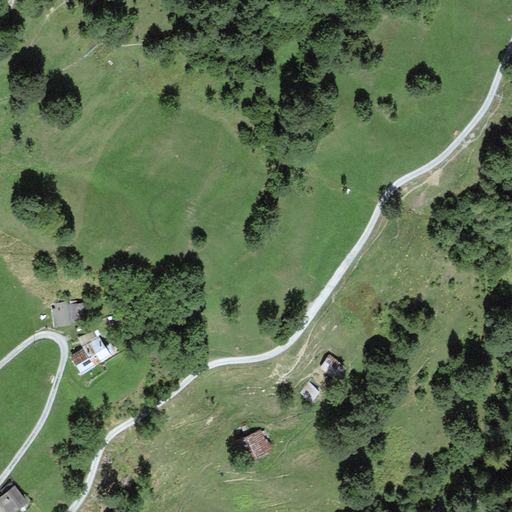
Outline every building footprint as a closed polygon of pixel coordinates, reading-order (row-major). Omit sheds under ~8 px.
[(64,304),(54,305),(55,311),(50,311),(52,327),(67,325),(64,304)] [(82,305),(68,306),(69,320),(83,319),(82,305)] [(81,351),(70,358),(79,373),(108,355),(94,334),(77,340),(81,351)] [(342,369),(328,358),(319,370),(333,381),(342,369)] [(318,392),(308,384),(299,395),(309,403),(318,392)] [(269,449),(261,431),(236,442),(244,460),(269,449)] [(6,511),(20,502),(10,489),(0,496),(0,511),(6,511)]
